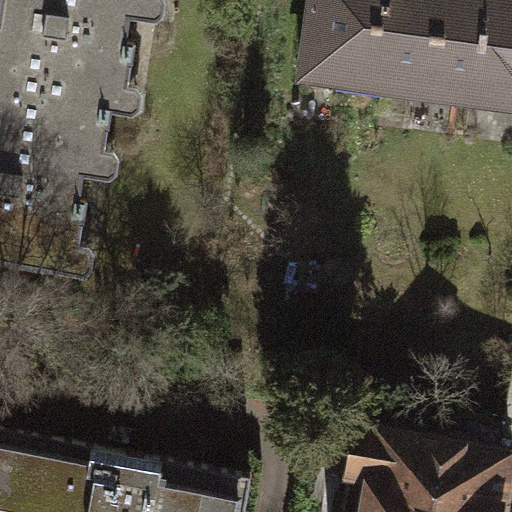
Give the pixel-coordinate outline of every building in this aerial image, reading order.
[(0,0),(0,89),(110,107),(114,80),(128,82),(135,41),(123,39),(128,0),(0,0)] [(511,6),(465,0),(310,0),(301,67),(511,95),(511,6)] [(110,107),(0,89),(0,258),(62,269),(67,240),(79,242),(86,196),(78,195),(85,145),(103,148),(110,107)] [(0,422),(0,511),(246,511),(254,467),(0,422)] [(506,511),(502,505),(493,500),(501,448),(348,424),(334,511),(506,511)]
